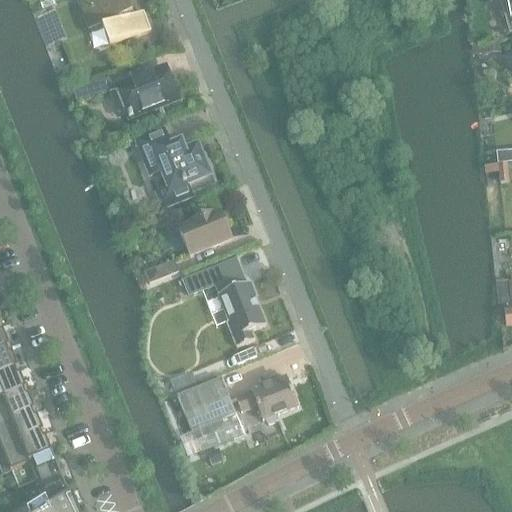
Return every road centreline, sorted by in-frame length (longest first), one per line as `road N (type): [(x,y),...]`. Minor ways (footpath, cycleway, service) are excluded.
road 1 (residential): [(353,443),(183,0)]
road 2 (residential): [(0,183),(131,511)]
road 3 (residential): [(353,443),(511,373)]
road 4 (residential): [(219,511),(353,443)]
